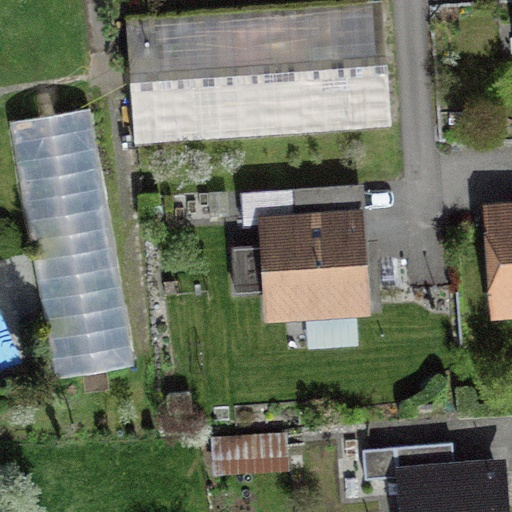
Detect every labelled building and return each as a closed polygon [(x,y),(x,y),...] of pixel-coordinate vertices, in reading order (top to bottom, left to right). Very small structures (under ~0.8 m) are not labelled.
[(390,9),(135,20),(140,152),(396,141),(390,9)] [(90,109),(15,121),(60,378),(134,365),(90,109)] [(511,209),(499,211),(506,332),(511,331),(511,209)] [(376,215),(271,222),(278,331),(383,325),(376,215)] [(511,511),(511,496),(510,475),(406,486),(408,511),(511,511)]
